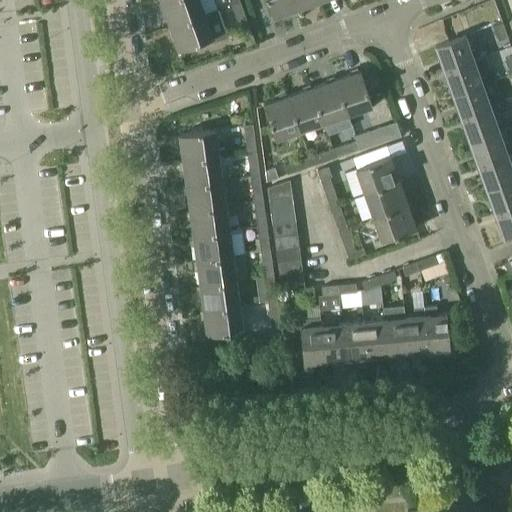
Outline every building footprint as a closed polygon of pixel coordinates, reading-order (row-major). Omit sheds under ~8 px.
[(163,0),(162,1),(170,24),(205,12),(200,0),(163,0)] [(238,0),(231,3),(239,28),(249,24),(240,0),(238,0)] [(266,0),(272,15),(297,6),(294,0),(266,0)] [(213,36),(205,12),(170,24),(178,48),(213,36)] [(493,25),(498,40),(508,37),(503,21),(493,25)] [(465,35),(435,45),(444,70),(474,59),(465,35)] [(474,59),(444,70),(452,94),(482,83),(493,79),(485,56),(474,60),(474,59)] [(359,70),(334,79),(347,113),(372,105),(359,70)] [(347,113),(334,79),(310,87),(323,122),(347,113)] [(452,94),(460,118),(490,107),(482,83),(452,94)] [(323,122),(310,87),(287,95),(299,130),(323,122)] [(263,104),(275,139),(299,130),(287,95),(263,104)] [(498,131),(490,107),(460,118),(468,141),(498,131)] [(252,123),(243,124),(247,150),(256,149),(252,123)] [(385,140),(380,126),(355,135),(356,139),(359,148),(384,140),(385,140)] [(216,128),(179,133),(182,159),(219,154),(216,128)] [(507,155),(498,131),(468,141),(477,165),(507,155)] [(359,148),(356,139),(332,148),(335,157),(359,148)] [(332,148),(309,156),(312,165),(335,157),(332,148)] [(256,149),(247,150),(250,175),(260,174),(256,149)] [(223,179),(219,154),(182,159),(186,184),(223,179)] [(390,155),(355,167),(364,192),(398,179),(390,155)] [(511,170),(507,155),(477,165),(485,189),(511,179),(511,170)] [(285,164),(287,173),(312,165),(309,156),(285,164)] [(260,174),(250,175),(253,200),(263,198),(260,174)] [(330,176),(321,180),(329,204),(338,200),(330,176)] [(226,204),(223,179),(186,184),(189,209),(226,204)] [(290,179),(267,187),(269,198),(292,195),(290,179)] [(398,179),(364,192),(372,215),(407,203),(398,179)] [(511,206),(511,179),(485,189),(493,213),(511,206)] [(292,195),(269,198),(270,210),(294,207),(292,195)] [(263,198),(253,200),(257,225),(266,224),(263,198)] [(338,200),(329,204),(338,228),(347,225),(338,200)] [(381,240),(416,227),(407,203),(372,215),(381,240)] [(226,204),(189,209),(193,234),(230,229),(226,204)] [(502,238),(511,234),(511,206),(493,213),(502,238)] [(295,219),(294,207),(270,210),(272,222),(295,219)] [(297,231),(295,219),(272,222),(274,235),(297,231)] [(270,249),(266,224),(257,225),(260,250),(270,249)] [(346,252),(356,249),(347,225),(338,228),(346,252)] [(230,229),(193,234),(196,259),(233,254),(230,229)] [(299,243),(297,231),(274,235),(275,247),(299,243)] [(300,256),(299,243),(275,247),(277,259),(300,256)] [(270,249),(260,250),(264,275),(273,273),(270,249)] [(233,254),(196,259),(200,283),(237,278),(233,254)] [(434,254),(417,260),(420,269),(437,263),(434,254)] [(302,269),(300,256),(277,259),(279,272),(302,269)] [(402,266),(405,274),(420,269),(417,260),(402,266)] [(281,286),(304,282),(302,269),(279,272),(281,286)] [(393,269),(377,275),(380,284),(397,278),(393,269)] [(267,299),(277,298),(273,273),(264,275),(267,299)] [(361,281),(364,290),(380,284),(377,275),(361,281)] [(240,303),(237,278),(200,283),(203,308),(240,303)] [(356,282),(338,283),(339,293),(357,291),(356,282)] [(321,285),(322,294),(339,293),(338,283),(321,285)] [(296,287),(297,296),(315,295),(314,286),(296,287)] [(282,331),(281,324),(280,324),(277,298),(267,299),(272,333),(282,331)] [(244,329),(240,303),(203,308),(207,334),(244,329)] [(436,304),(424,306),(429,359),(438,358),(437,348),(448,347),(445,311),(437,311),(436,304)] [(403,305),(382,307),(383,317),(387,363),(397,362),(396,352),(407,351),(404,315),(403,305)] [(414,314),(404,315),(407,351),(418,350),(419,360),(429,359),(424,306),(413,307),(414,314)] [(295,318),(296,328),(299,327),(303,372),(313,371),(312,360),(324,359),(321,323),(320,315),(295,318)] [(383,317),(363,319),(367,355),(376,354),(377,364),(387,363),(383,317)] [(367,355),(363,319),(341,321),(346,367),(355,366),(354,356),(367,355)] [(346,367),(341,321),(321,323),(324,359),(335,358),(336,368),(346,367)] [(453,511),(452,501),(398,508),(398,511),(453,511)]
